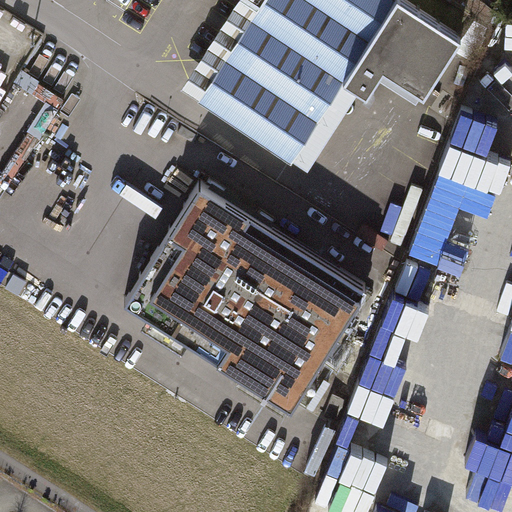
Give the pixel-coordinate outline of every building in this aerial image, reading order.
[(457,37),(401,0),(259,0),(195,98),(289,159),(362,48),(423,89),(457,37)] [(511,31),(508,31),(503,110),(511,110),(511,31)] [(370,277),(198,173),(125,294),(296,397),(370,277)] [(511,307),(511,255),(457,236),(455,242),(457,243),(443,283),(511,307)] [(511,427),(482,416),(447,511),(509,511),(511,505),(511,427)] [(432,418),(425,439),(456,450),(463,428),(432,418)]
